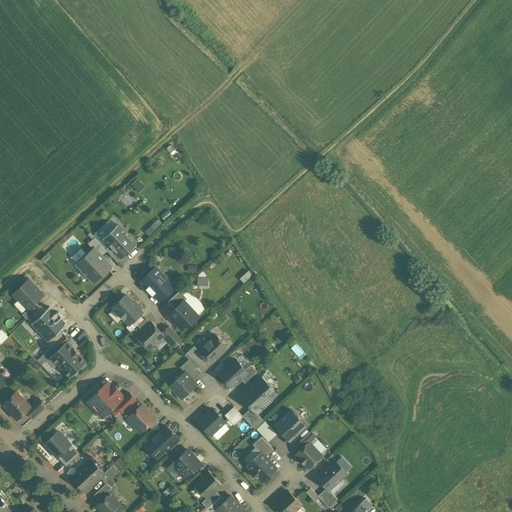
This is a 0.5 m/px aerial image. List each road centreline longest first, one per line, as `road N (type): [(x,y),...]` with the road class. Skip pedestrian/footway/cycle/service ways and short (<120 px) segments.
road 1 (track): [(234,232),(414,71),(476,0)]
road 2 (residential): [(102,367),(140,376),(239,477),(260,511)]
road 3 (residential): [(79,314),(200,203),(214,204),(234,232)]
